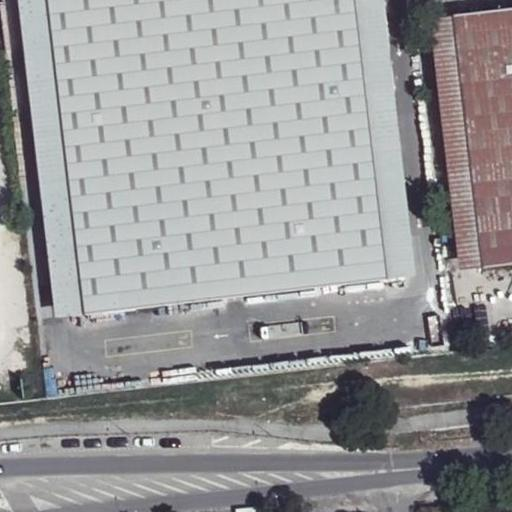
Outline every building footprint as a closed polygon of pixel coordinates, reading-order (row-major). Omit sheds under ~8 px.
[(45,0),(16,0),(54,318),(83,315),(45,0)] [(45,0),(83,315),(385,278),(364,94),(393,92),(382,0),(45,0)] [(511,8),(452,16),(481,268),(511,264),(511,8)] [(452,16),(428,19),(457,270),(481,268),(452,16)] [(393,92),(364,94),(385,278),(414,275),(393,92)]
